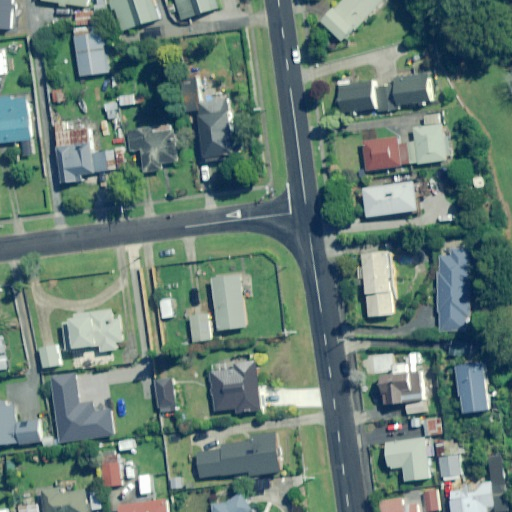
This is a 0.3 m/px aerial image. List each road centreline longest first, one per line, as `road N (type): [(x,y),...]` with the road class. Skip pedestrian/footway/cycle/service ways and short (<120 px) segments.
road 1 (residential): [(306,211),(0,252)]
road 2 (residential): [(306,211),(346,511)]
road 3 (residential): [(276,0),(306,211)]
